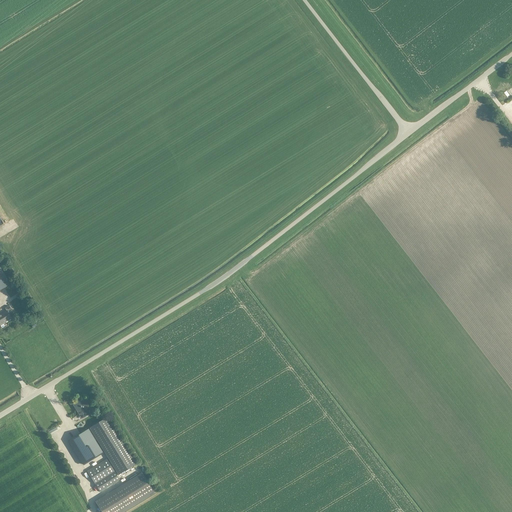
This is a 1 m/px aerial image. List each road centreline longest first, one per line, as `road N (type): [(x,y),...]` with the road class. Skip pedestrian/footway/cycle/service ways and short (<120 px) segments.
road 1 (unclassified): [(0,411),(212,283),(406,133)]
road 2 (unclassified): [(406,133),(303,0)]
road 3 (unclassified): [(406,133),(511,54)]
